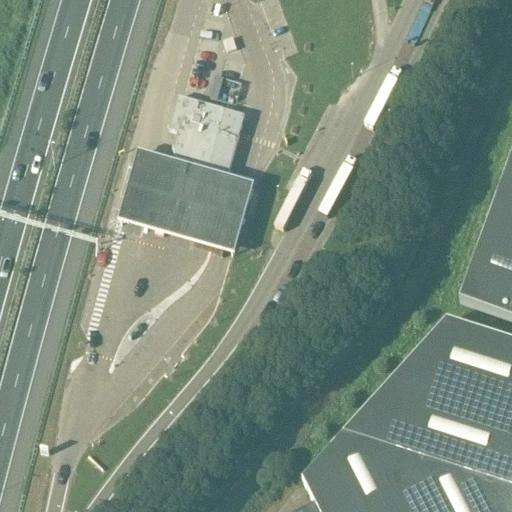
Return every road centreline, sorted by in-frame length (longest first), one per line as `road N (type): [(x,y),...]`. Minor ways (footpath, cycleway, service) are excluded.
road 1 (motorway): [(0,491),(135,0)]
road 2 (motorway): [(76,0),(0,266)]
